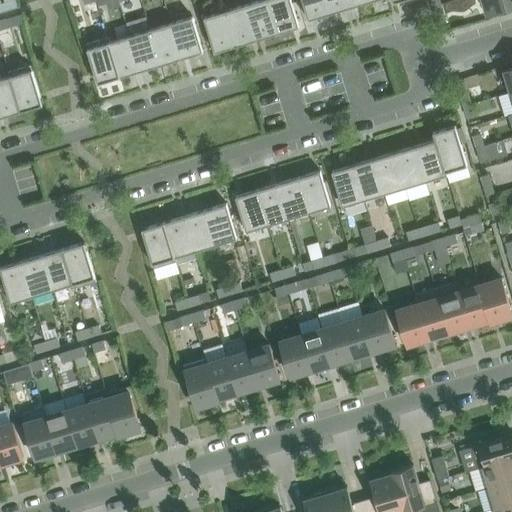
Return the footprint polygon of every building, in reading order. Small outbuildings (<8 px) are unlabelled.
[(15,0),(8,0),(0,2),(0,12),(17,7),(15,0)] [(106,0),(107,3),(109,9),(120,5),(119,2),(118,0),(106,0)] [(257,39),(278,33),(267,0),(260,0),(246,4),(257,39)] [(291,0),(267,0),(278,33),(299,26),(291,0)] [(302,0),(309,20),(330,13),(326,0),(302,0)] [(348,0),(326,0),(330,13),(351,7),(348,0)] [(511,0),(483,0),(488,13),(511,6),(511,0)] [(257,39),(246,4),(226,10),(236,45),(257,39)] [(445,16),(441,4),(433,6),(437,18),(445,16)] [(215,52),(236,45),(226,10),(204,17),(215,52)] [(171,23),(182,58),(203,51),(193,16),(171,23)] [(6,19),(0,20),(0,29),(9,27),(6,19)] [(161,64),(182,58),(171,23),(150,29),(161,64)] [(150,29),(130,35),(140,70),(161,64),(150,29)] [(120,76),(140,70),(130,35),(110,41),(109,42),(120,76)] [(110,41),(109,37),(86,44),(98,83),(120,76),(109,42),(110,41)] [(43,104),(31,64),(8,71),(10,76),(11,76),(21,111),(43,104)] [(0,115),(0,117),(21,111),(11,76),(10,76),(0,78),(0,115)] [(511,92),(500,95),(507,116),(509,116),(511,114),(511,92)] [(468,93),(461,95),(464,106),(471,104),(468,93)] [(471,104),(464,106),(465,110),(467,117),(474,115),(471,104)] [(456,125),(433,132),(435,140),(445,171),(447,171),(468,164),(461,143),(467,142),(462,127),(457,128),(456,125)] [(480,133),(473,135),(477,147),(483,145),(480,133)] [(505,139),(492,143),(496,158),(509,154),(505,139)] [(435,140),(415,146),(425,181),(448,174),(447,171),(445,171),(435,140)] [(483,145),(477,147),(480,158),(481,162),(496,158),(492,143),(483,145)] [(415,146),(394,152),(405,187),(425,181),(415,146)] [(394,152),(374,158),(384,193),(405,187),(394,152)] [(374,158),(354,164),(365,199),(384,193),(374,158)] [(354,164),(332,171),(343,206),(365,199),(354,164)] [(447,171),(448,174),(450,181),(471,175),(468,164),(447,171)] [(320,170),(300,176),(310,211),(331,205),(320,170)] [(489,174),(482,176),(485,187),(492,185),(489,174)] [(300,176),(278,183),(289,218),(310,211),(300,176)] [(405,187),(409,198),(409,200),(429,194),(425,181),(405,187)] [(278,183),(257,190),(267,224),(289,218),(278,183)] [(492,185),(485,187),(487,194),(494,192),(492,185)] [(405,187),(384,193),(388,204),(409,198),(405,187)] [(257,190),(236,196),(246,231),(267,224),(257,190)] [(497,202),(490,204),(493,214),(500,212),(497,202)] [(227,203),(205,209),(216,244),(237,238),(227,203)] [(205,209),(184,216),(195,250),(216,244),(205,209)] [(471,225),(481,221),(479,214),(468,217),(471,225)] [(184,216),(164,222),(174,257),(175,256),(195,250),(184,216)] [(460,216),(448,219),(450,227),(462,224),(460,216)] [(499,221),(502,232),(510,230),(506,219),(499,221)] [(471,225),(463,227),(465,234),(473,232),(484,229),(481,221),(471,225)] [(164,222),(142,228),(154,268),(176,261),(175,256),(174,257),(164,222)] [(418,228),(420,236),(432,233),(430,225),(418,228)] [(360,229),(365,244),(377,241),(372,226),(360,229)] [(409,239),(420,236),(418,228),(406,232),(409,239)] [(458,242),(455,234),(444,237),(446,245),(458,242)] [(377,241),(379,248),(391,245),(388,237),(377,241)] [(434,249),(446,245),(444,237),(432,241),(434,249)] [(377,241),(365,244),(368,252),(379,248),(377,241)] [(97,281),(85,242),(63,248),(74,283),(73,283),(74,288),(97,281)] [(307,245),(312,260),(323,257),(319,242),(307,245)] [(365,244),(350,249),(352,256),(368,252),(365,244)] [(244,245),(237,248),(241,262),(248,260),(244,245)] [(416,254),(414,246),(402,250),(405,258),(416,254)] [(53,289),(73,283),(74,283),(63,248),(42,255),(53,289)] [(337,261),(352,256),(350,249),(335,253),(337,261)] [(393,261),(405,258),(402,250),(391,253),(393,261)] [(335,253),(323,257),(326,265),(337,261),(335,253)] [(32,296),(53,289),(42,255),(22,261),(32,296)] [(326,265),(323,257),(312,260),(314,268),(326,265)] [(314,268),(312,260),(303,263),(306,271),(314,268)] [(0,267),(11,302),(32,296),(22,261),(0,267)] [(176,261),(154,268),(157,279),(180,272),(176,261)] [(360,263),(349,266),(351,274),(363,270),(360,263)] [(282,269),(284,277),(296,274),(293,266),(282,269)] [(273,281),(284,277),(282,269),(270,273),(273,281)] [(328,272),(330,280),(342,277),(339,269),(328,272)] [(328,272),(316,276),(319,283),(319,284),(330,280),(328,272)] [(316,276),(307,279),(310,286),(319,283),(316,276)] [(511,311),(502,278),(480,284),(491,319),(490,319),(491,322),(511,315),(511,311)] [(301,289),(310,286),(307,279),(298,281),(301,289)] [(298,281),(287,285),(289,293),(301,289),(298,281)] [(457,281),(436,288),(449,332),(470,325),(460,291),(457,281)] [(240,282),(228,286),(231,293),(242,290),(240,282)] [(480,284),(460,291),(470,325),(490,319),(491,319),(480,284)] [(277,296),(289,293),(287,285),(275,288),(277,296)] [(219,297),(231,293),(228,286),(217,289),(219,297)] [(436,288),(415,294),(418,303),(429,338),(449,332),(436,288)] [(187,298),(189,306),(201,303),(199,295),(187,298)] [(178,309),(189,306),(187,298),(175,302),(178,309)] [(247,305),(245,298),(233,301),(235,309),(247,305)] [(224,312),(235,309),(233,301),(221,305),(224,312)] [(339,307),(343,322),(364,316),(359,301),(339,307)] [(418,303),(397,310),(407,344),(429,338),(418,303)] [(319,316),(322,328),(343,322),(339,307),(318,313),(319,316)] [(385,309),(364,316),(374,350),(396,344),(385,309)] [(194,321),(206,318),(203,310),(192,314),(194,321)] [(182,325),(194,321),(192,314),(180,317),(182,325)] [(298,322),(301,334),(322,328),(319,316),(298,322)] [(364,316),(343,322),(354,357),(374,350),(364,316)] [(182,325),(180,317),(167,321),(170,329),(182,325)] [(220,331),(216,319),(211,321),(214,333),(220,331)] [(41,323),(46,341),(58,337),(55,327),(48,329),(46,321),(41,323)] [(343,322),(322,328),(333,363),(354,357),(343,322)] [(101,333),(99,325),(87,328),(90,336),(101,333)] [(78,340),(90,336),(87,328),(76,332),(78,340)] [(322,328),(301,334),(312,369),(333,363),(322,328)] [(301,334),(280,341),(290,376),(312,369),(301,334)] [(46,341),(48,349),(60,345),(58,337),(46,341)] [(245,339),(224,345),(227,357),(238,392),(259,385),(248,351),(245,339)] [(104,340),(92,344),(94,352),(106,348),(104,340)] [(34,344),(37,352),(48,349),(46,341),(34,344)] [(222,343),(203,349),(206,358),(207,363),(217,398),(218,398),(238,392),(227,357),(222,343)] [(269,344),(248,351),(259,385),(280,379),(269,344)] [(71,350),(74,358),(85,355),(83,347),(71,350)] [(19,349),(4,354),(6,362),(22,357),(19,349)] [(62,361),(74,358),(71,350),(60,354),(62,361)] [(206,358),(184,365),(196,407),(219,400),(218,398),(217,398),(207,363),(206,358)] [(32,371),(44,367),(42,359),(30,363),(32,371)] [(32,371),(30,363),(2,371),(6,384),(34,376),(32,371)] [(107,392),(106,393),(107,397),(108,397),(119,432),(118,432),(119,435),(141,428),(128,386),(107,392)] [(98,438),(118,432),(119,432),(108,397),(107,397),(106,393),(107,392),(106,388),(85,394),(88,403),(98,438)] [(84,392),(64,398),(67,409),(67,410),(77,445),(98,438),(88,403),(85,394),(84,392)] [(44,404),(44,407),(47,416),(67,409),(64,398),(44,404)] [(35,457),(57,451),(46,416),(47,416),(44,407),(22,413),(35,457)] [(0,410),(0,425),(13,422),(9,408),(0,410)] [(46,416),(57,451),(77,445),(67,410),(47,416),(46,416)] [(0,425),(0,456),(2,463),(24,457),(13,422),(0,425)] [(477,468),(483,466),(511,457),(511,433),(479,444),(471,446),(477,468)] [(449,477),(443,455),(432,458),(438,480),(448,477),(449,477)] [(477,468),(470,470),(476,490),(489,486),(489,487),(511,479),(511,457),(485,465),(483,466),(477,468)] [(413,464),(392,470),(392,472),(404,510),(417,506),(421,511),(440,511),(437,500),(431,479),(419,482),(413,464)] [(375,495),(364,499),(367,511),(396,511),(404,510),(392,470),(381,474),(381,476),(371,479),(375,495)] [(439,480),(438,480),(442,491),(451,488),(448,477),(439,480)] [(496,507),(511,502),(511,479),(489,487),(496,507)] [(367,511),(364,499),(352,502),(347,486),(337,489),(336,487),(325,491),(331,511),(367,511)] [(307,511),(331,511),(325,491),(314,494),(315,496),(304,499),(307,511)] [(511,511),(511,502),(496,507),(497,511),(511,511)]
